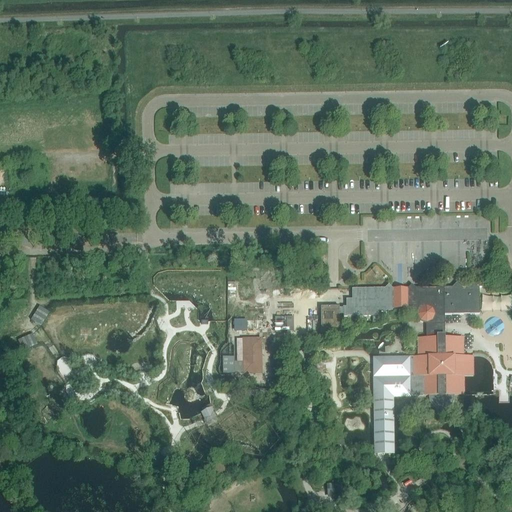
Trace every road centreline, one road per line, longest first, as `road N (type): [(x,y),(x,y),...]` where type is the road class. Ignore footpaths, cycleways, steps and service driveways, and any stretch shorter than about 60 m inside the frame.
road 1 (track): [(149,152),(0,152)]
road 2 (unclassified): [(0,240),(136,239)]
